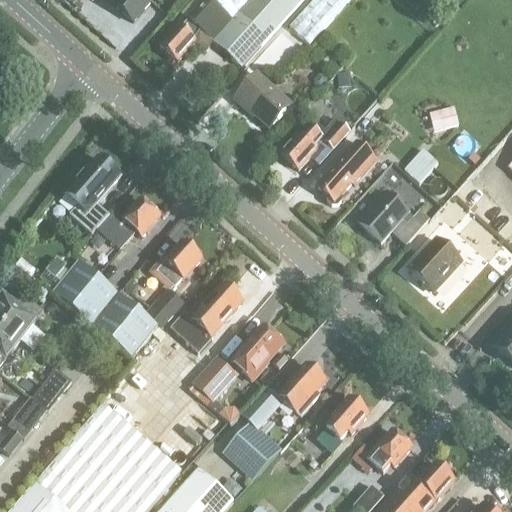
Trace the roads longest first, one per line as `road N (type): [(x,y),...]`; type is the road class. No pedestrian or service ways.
road 1 (tertiary): [(511,448),(88,68)]
road 2 (residential): [(0,175),(88,68)]
